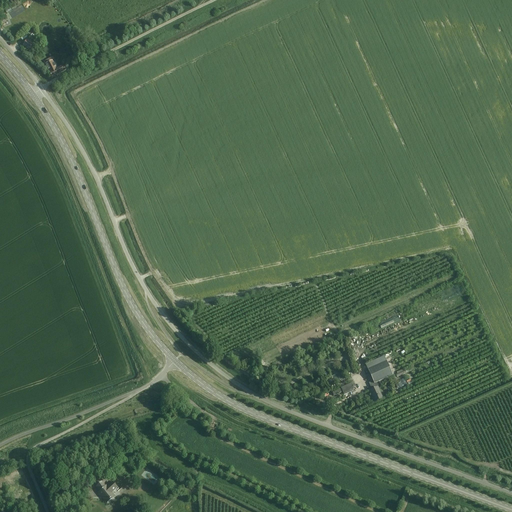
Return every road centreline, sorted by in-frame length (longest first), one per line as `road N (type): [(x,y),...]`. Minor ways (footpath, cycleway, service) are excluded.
road 1 (unclassified): [(511,492),(271,402),(190,346),(146,291),(85,154),(40,88)]
road 2 (secondary): [(175,361),(239,407),(511,510)]
road 3 (secondary): [(175,361),(128,299),(71,160),(32,94)]
road 4 (track): [(40,88),(216,0)]
road 5 (unclassified): [(47,511),(29,455),(140,388)]
road 6 (unclassified): [(0,445),(140,388)]
